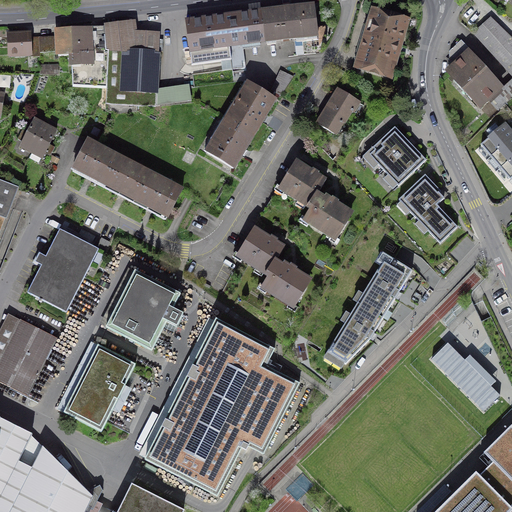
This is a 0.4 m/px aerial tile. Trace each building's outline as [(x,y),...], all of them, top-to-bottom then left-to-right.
[(511,0),(500,0),(501,0),(511,9),(511,0)] [(314,6),(263,12),(266,42),(318,36),(314,6)] [(409,21),(369,10),(353,70),(394,81),(409,21)] [(263,12),(186,21),(191,65),(231,60),(228,33),(240,32),(241,45),(266,42),(263,12)] [(511,40),(489,15),(471,31),(511,74),(511,40)] [(134,26),(104,30),(104,36),(106,51),(109,51),(107,88),(106,104),(156,107),(156,104),(189,99),(187,88),(157,93),(160,38),(136,35),(134,26)] [(57,37),(39,38),(40,53),(58,52),(58,56),(71,55),(72,87),(107,88),(109,51),(106,51),(104,36),(92,36),(92,31),(57,32),(57,37)] [(29,35),(9,36),(10,54),(30,53),(30,57),(40,57),(40,53),(39,38),(29,38),(29,35)] [(511,77),(500,88),(459,39),(448,47),(444,66),(479,107),(488,99),(498,111),(511,97),(511,77)] [(292,73),(280,67),(270,88),(282,94),(292,73)] [(247,84),(225,120),(254,137),(276,102),(247,84)] [(337,91),(327,108),(349,121),(359,105),(337,91)] [(338,140),(349,121),(327,108),(315,127),(338,140)] [(232,171),(254,137),(225,120),(204,154),(232,171)] [(22,149),(34,155),(48,127),(37,121),(22,149)] [(491,157),(511,138),(511,135),(504,126),(481,146),(491,157)] [(61,134),(48,127),(34,155),(46,162),(61,134)] [(419,162),(391,132),(366,155),(394,185),(419,162)] [(511,159),(511,138),(491,157),(501,169),(511,159)] [(342,146),(335,141),(326,151),(334,157),(342,146)] [(67,173),(103,191),(119,161),(83,142),(67,173)] [(511,177),(511,159),(501,169),(510,179),(511,177)] [(132,206),(147,176),(119,161),(103,191),(132,206)] [(292,199),(310,210),(319,195),(327,182),(296,163),(279,190),(292,199)] [(147,176),(132,206),(166,224),(182,193),(147,176)] [(17,187),(0,180),(0,236),(18,189),(19,188),(18,187),(17,187)] [(443,202),(424,184),(402,206),(438,242),(450,230),(432,213),(443,202)] [(268,207),(282,215),(292,199),(279,190),(268,207)] [(353,217),(319,195),(310,210),(301,225),(335,246),(353,217)] [(271,232),(282,215),(268,207),(258,224),(271,232)] [(96,254),(57,234),(44,260),(36,256),(30,268),(37,272),(25,296),(64,316),(96,254)] [(240,259),(270,276),(279,261),(285,251),(254,234),(240,259)] [(365,296),(360,305),(383,319),(396,299),(399,293),(399,292),(412,271),(387,256),(386,257),(389,258),(384,266),(382,265),(363,295),(365,296)] [(312,280),(279,261),(270,276),(260,294),(293,313),(312,280)] [(179,298),(131,275),(105,331),(151,353),(163,327),(175,332),(182,318),(172,314),(179,298)] [(374,333),(383,319),(360,305),(358,303),(350,316),(352,317),(347,325),(345,324),(327,353),(346,365),(370,339),(370,340),(374,334),(374,333)] [(56,341),(8,317),(0,332),(0,384),(27,398),(56,341)] [(275,350),(216,320),(145,460),(217,497),(239,453),(244,456),(248,447),(264,455),(299,384),(266,367),(275,350)] [(492,389),(497,384),(471,358),(466,363),(448,346),(432,363),(485,415),(501,398),(492,389)] [(134,370),(96,351),(64,416),(103,434),(134,370)] [(0,511),(9,511),(42,446),(31,435),(0,419),(0,511)] [(511,511),(511,426),(484,453),(493,463),(479,476),(476,473),(436,511),(511,511)] [(9,511),(85,511),(88,506),(93,509),(102,491),(99,485),(88,492),(42,446),(9,511)] [(178,511),(127,487),(114,511),(178,511)]
